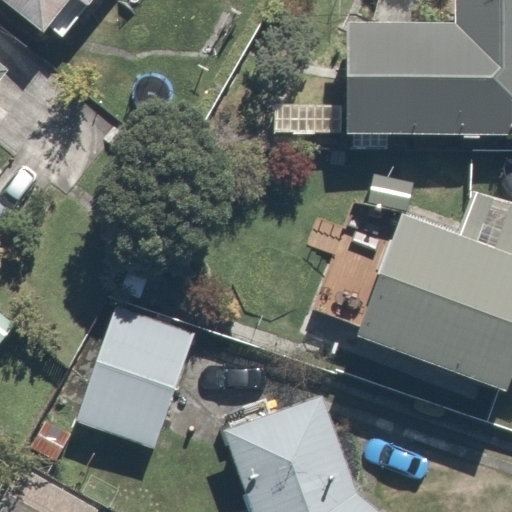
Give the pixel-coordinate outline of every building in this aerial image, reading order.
[(103,21),(119,0),(0,0),(65,49),(92,13),(103,21)] [(511,0),(460,0),(459,33),(364,29),(360,145),(511,151),(511,0)] [(0,111),(31,69),(0,46),(0,111)] [(511,262),(417,232),(377,358),(511,400),(511,262)] [(161,452),(201,339),(126,312),(86,425),(161,452)] [(377,511),(334,407),(229,450),(254,511),(377,511)] [(90,511),(24,471),(0,509),(0,511),(90,511)]
